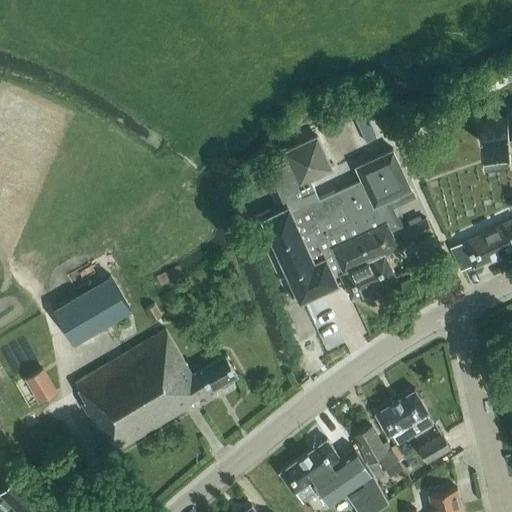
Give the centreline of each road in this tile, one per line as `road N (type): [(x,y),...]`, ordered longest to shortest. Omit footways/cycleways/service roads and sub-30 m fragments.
road 1 (tertiary): [(183,511),(283,424),(456,306)]
road 2 (residential): [(501,511),(456,306)]
